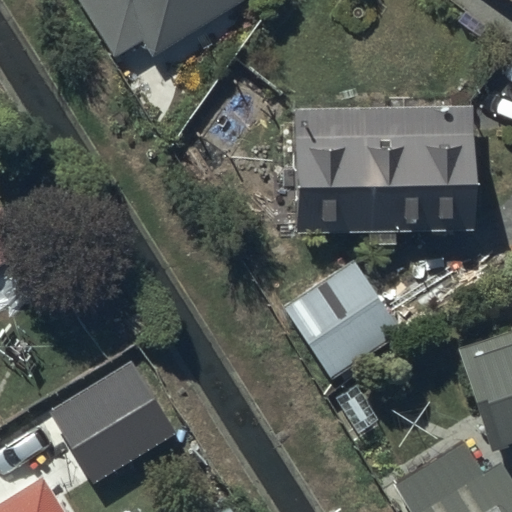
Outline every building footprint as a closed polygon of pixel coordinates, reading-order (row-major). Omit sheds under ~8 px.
[(77,0),(113,59),(140,42),(149,57),(245,0),(77,0)] [(511,0),(498,0),(511,10),(511,0)] [(477,112),(298,115),(300,239),(479,236),(477,112)] [(0,266),(25,251),(0,210),(0,266)] [(355,267),(286,314),(333,383),(403,336),(355,267)] [(511,449),(511,335),(459,354),(467,376),(476,372),(504,452),(511,449)] [(175,434),(132,362),(49,412),(93,484),(175,434)] [(464,448),(394,490),(406,511),(511,511),(511,484),(503,469),(484,481),(464,448)] [(61,511),(44,483),(0,510),(0,511),(61,511)]
